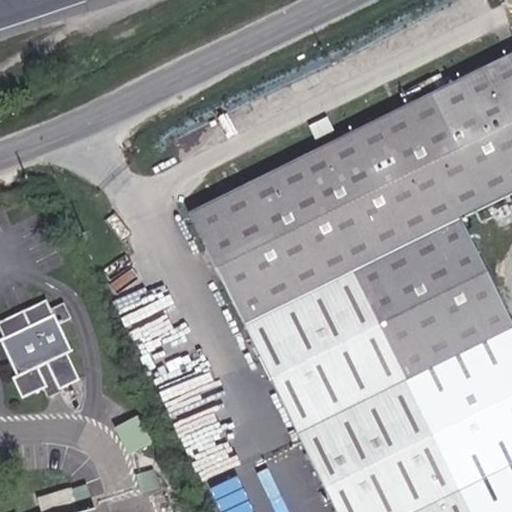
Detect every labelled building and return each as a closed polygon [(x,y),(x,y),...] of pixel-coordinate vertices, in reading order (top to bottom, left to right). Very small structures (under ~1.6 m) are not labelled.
[(511,204),(511,60),(192,221),(336,511),(511,511),(511,316),(467,227),(511,204)] [(6,219),(28,208),(22,196),(1,208),(6,219)] [(18,408),(50,394),(55,404),(73,394),(63,368),(71,365),(59,338),(72,333),(67,316),(53,321),(55,327),(30,336),(23,321),(0,329),(0,330),(4,342),(0,343),(0,345),(16,384),(9,387),(18,408)] [(142,414),(119,429),(136,455),(159,440),(142,414)] [(87,511),(81,487),(42,497),(46,511),(87,511)]
